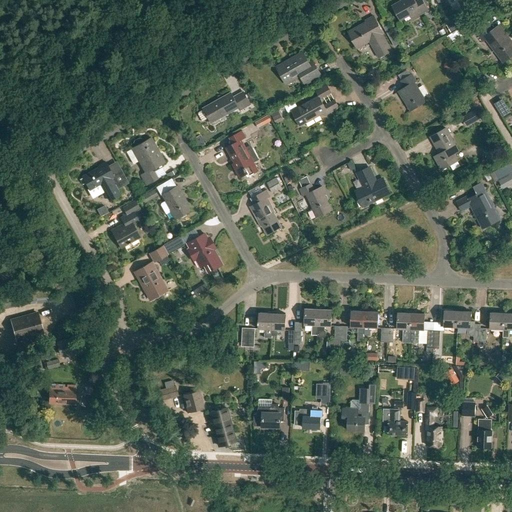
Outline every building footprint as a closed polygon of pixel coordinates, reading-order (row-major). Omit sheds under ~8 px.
[(422,0),(419,0),(416,2),(415,0),(402,0),(392,6),(400,21),(410,15),(412,19),(429,10),(422,0)] [(365,21),(366,22),(348,32),(360,53),(360,52),(358,48),(372,40),(380,56),(376,58),(376,59),(392,51),(383,34),(384,34),(374,16),(365,21)] [(446,25),(450,32),(459,26),(455,20),(446,25)] [(493,31),(486,22),(475,30),(483,41),(486,38),(504,62),(511,55),(511,46),(510,44),(511,43),(499,26),(493,31)] [(465,43),(462,35),(464,34),(462,28),(451,33),(457,46),(465,43)] [(309,64),(303,52),(277,67),(286,84),(300,75),(305,84),(321,75),(313,61),(309,64)] [(416,81),(412,74),(401,81),(405,87),(399,91),(411,111),(426,101),(415,82),(416,81)] [(428,83),(423,85),(427,94),(432,93),(428,83)] [(254,91),(248,94),(254,104),(260,101),(254,91)] [(209,118),(211,123),(239,107),(241,110),(251,104),(244,92),(234,97),(231,93),(203,108),(204,109),(199,112),(198,114),(203,121),(209,118)] [(298,108),(292,111),(300,126),(308,122),(313,119),(324,113),(326,116),(339,108),(335,100),(324,106),(319,96),(298,108)] [(462,117),(467,126),(483,117),(478,108),(462,117)] [(273,118),(277,124),(283,120),(280,114),(273,118)] [(255,123),(258,129),(271,121),(268,115),(255,123)] [(483,122),(476,125),(480,134),(486,131),(483,122)] [(430,137),(439,154),(435,157),(442,170),(458,161),(454,155),(459,152),(446,128),(430,137)] [(233,144),(226,148),(235,163),(232,164),(240,178),(247,174),(248,176),(259,170),(254,162),(259,159),(252,148),(248,151),(246,148),(242,140),(246,137),(242,130),(229,138),(233,144)] [(141,175),(147,185),(158,179),(153,170),(165,163),(151,138),(144,142),(142,139),(139,138),(134,141),(133,143),(135,147),(127,151),(133,164),(139,160),(145,172),(141,175)] [(356,169),(352,161),(348,163),(352,171),(356,169)] [(105,191),(110,201),(120,196),(114,185),(117,183),(119,186),(125,182),(119,172),(114,175),(106,163),(98,167),(99,168),(82,177),(93,197),(105,191)] [(376,182),(369,168),(358,173),(364,188),(357,191),(364,205),(389,194),(382,179),(376,182)] [(166,174),(168,178),(177,174),(175,170),(166,174)] [(278,177),(269,182),(274,192),(283,188),(278,177)] [(471,206),(481,225),(489,221),(491,224),(498,220),(496,217),(498,216),(481,183),(474,187),(476,192),(457,202),(462,211),(471,206)] [(314,190),(311,184),(300,189),(303,196),(306,194),(317,217),(332,210),(325,194),(326,194),(322,186),(314,190)] [(161,203),(161,205),(166,214),(170,212),(175,219),(190,211),(183,199),(185,198),(178,185),(162,194),(165,201),(161,203)] [(288,188),(291,193),(294,199),(297,197),(295,191),(293,186),(288,188)] [(141,197),(145,203),(158,195),(155,189),(141,197)] [(260,219),(268,234),(281,227),(273,213),(275,212),(267,199),(271,197),(267,190),(251,198),(259,212),(255,214),(258,220),(260,219)] [(112,232),(121,248),(140,237),(133,225),(139,222),(133,212),(140,208),(135,201),(123,207),(127,214),(121,218),(125,225),(112,232)] [(200,267),(204,275),(222,265),(204,233),(187,243),(190,248),(184,252),(190,263),(192,261),(197,269),(200,267)] [(184,245),(179,235),(164,244),(169,253),(184,245)] [(150,255),(156,265),(169,257),(163,247),(150,255)] [(146,293),(150,300),(151,299),(152,299),(168,291),(152,262),(134,272),(142,285),(144,284),(148,292),(146,293)] [(312,335),(318,335),(319,309),(306,308),(305,325),(312,325),(312,335)] [(318,335),(325,335),(325,326),(331,326),(332,310),(319,309),(318,335)] [(358,333),(364,333),(365,311),(352,310),(351,327),(359,327),(358,333)] [(444,327),(457,327),(458,311),(445,310),(444,327)] [(364,333),(365,333),(365,327),(378,328),(378,312),(365,311),(364,333)] [(474,342),(480,342),(481,324),(475,324),(475,322),(471,321),(471,311),(458,311),(457,327),(468,328),(467,334),(469,336),(474,336),(474,342)] [(403,342),(410,343),(412,313),(398,312),(398,329),(403,329),(403,342)] [(490,329),(504,329),(504,313),(491,312),(490,329)] [(11,320),(16,340),(44,332),(38,313),(11,320)] [(265,337),(271,338),(272,313),(259,313),(258,329),(265,329),(265,337)] [(271,338),(272,338),(272,335),(278,335),(278,330),(285,330),(286,314),(272,313),(271,338)] [(410,343),(411,343),(412,329),(424,330),(425,313),(412,313),(410,343)] [(511,313),(504,313),(504,329),(503,337),(509,337),(510,330),(511,329),(511,313)] [(340,349),(341,340),(341,326),(335,325),(335,340),(332,339),(332,349),(340,349)] [(255,328),(243,327),(242,346),(254,347),(255,328)] [(68,343),(58,346),(60,354),(70,350),(68,343)] [(45,363),(47,370),(59,367),(57,359),(45,363)] [(502,371),(498,375),(502,380),(506,376),(502,371)] [(172,380),(165,382),(166,388),(156,391),(155,386),(150,387),(154,401),(159,400),(160,401),(178,396),(176,386),(174,386),(172,380)] [(142,381),(137,384),(142,393),(147,391),(142,381)] [(75,404),(76,385),(49,384),(49,403),(75,404)] [(347,430),(364,431),(365,425),(369,424),(368,420),(369,403),(375,404),(375,385),(369,385),(369,389),(360,388),(359,403),(360,403),(360,408),(358,409),(342,408),(342,417),(348,418),(347,430)] [(183,395),(188,413),(204,409),(199,390),(183,395)] [(407,408),(415,409),(416,394),(408,394),(407,408)] [(417,412),(425,412),(425,399),(417,399),(417,412)] [(463,415),(475,416),(475,402),(464,402),(463,415)] [(262,427),(280,428),(280,421),(284,421),(285,408),(278,408),(278,405),(272,404),(272,407),(259,406),(257,414),(254,414),(254,426),(262,426),(262,427)] [(482,409),(487,418),(493,414),(487,406),(482,409)] [(211,417),(208,418),(209,422),(212,421),(214,432),(216,431),(219,446),(234,442),(232,433),(233,433),(226,407),(209,412),(211,417)] [(427,446),(441,446),(442,427),(433,427),(434,417),(437,418),(437,408),(427,407),(426,431),(428,431),(427,446)] [(295,410),(295,425),(303,425),(303,428),(320,429),(321,419),(325,419),(326,411),(321,411),(320,411),(319,413),(321,414),(321,417),(311,416),(311,409),(300,409),(300,411),(295,410)] [(384,409),(384,421),(389,421),(388,434),(391,434),(392,436),(396,436),(397,435),(407,435),(408,422),(400,421),(400,410),(390,409),(384,409)] [(491,448),(492,436),(493,435),(493,432),(492,431),(492,430),(491,430),(492,420),(479,419),(479,430),(478,430),(478,447),(479,447),(480,448),(484,449),(485,448),(491,448)]
